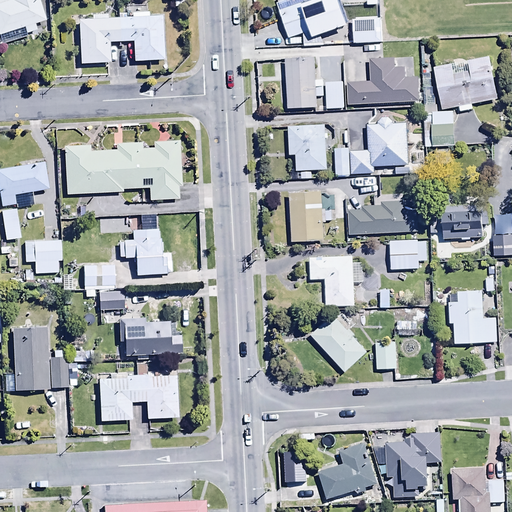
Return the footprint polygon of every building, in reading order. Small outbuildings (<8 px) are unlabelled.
[(47,22),(38,0),(0,0),(0,36),(3,45),(38,33),(36,26),(47,22)] [(185,0),(173,0),(173,10),(186,10),(185,0)] [(323,37),(350,27),(339,0),(322,0),(310,5),(308,0),(292,0),(277,6),(289,40),(304,35),(304,48),(323,47),(323,37)] [(354,22),(355,45),(383,44),(382,14),(368,15),(369,21),(354,22)] [(165,62),(163,19),(149,19),(149,15),(133,16),(133,20),(129,20),(129,15),(118,15),(118,20),(108,21),(108,17),(93,18),(93,22),(79,22),(81,66),(111,65),(110,45),(134,44),(135,63),(165,62)] [(347,84),(348,107),(419,104),(418,80),(404,81),(404,71),(396,71),(396,59),(369,61),(370,83),(347,84)] [(488,59),(434,70),(443,113),(460,110),(461,115),(473,112),(472,108),(497,103),(488,59)] [(314,61),(285,62),(287,112),(317,110),(314,61)] [(344,84),(326,84),(327,111),(344,111),(344,84)] [(454,148),(454,114),(432,114),(432,148),(454,148)] [(367,153),(352,153),(352,176),(375,176),(375,169),(395,169),(395,177),(408,177),(407,126),(393,126),(393,124),(389,121),(382,121),(378,124),(378,127),(367,128),(367,153)] [(326,127),(290,128),(291,158),(297,158),(298,173),(301,173),(302,181),(312,181),(311,172),(327,172),(326,127)] [(64,149),(66,197),(123,195),(123,192),(148,191),(149,203),(178,202),(178,189),(181,189),(180,143),(153,144),(153,151),(142,152),(142,145),(117,146),(117,152),(91,153),(91,148),(64,149)] [(350,177),(350,150),(345,150),(345,146),(335,147),(335,178),(350,177)] [(45,165),(0,171),(0,195),(2,209),(17,207),(15,197),(49,191),(45,165)] [(321,194),(289,195),(292,246),(324,244),(321,194)] [(349,212),(350,237),(419,234),(418,212),(405,213),(404,202),(383,203),(383,207),(362,208),(363,212),(349,212)] [(489,207),(442,208),(443,241),(484,241),(484,229),(489,229),(489,207)] [(17,211),(2,213),(6,243),(21,241),(17,211)] [(136,261),(136,278),(168,277),(167,260),(162,260),(162,241),(159,241),(158,232),(156,232),(156,217),(140,217),(141,233),(133,233),(133,244),(119,245),(120,259),(125,259),(125,261),(136,261)] [(511,238),(492,239),(493,259),(511,258),(511,238)] [(61,242),(24,243),(24,264),(34,264),(35,276),(58,276),(58,263),(61,263),(61,242)] [(428,242),(390,243),(391,272),(420,271),(420,263),(428,263),(428,242)] [(354,259),(311,260),(311,282),(326,281),(327,309),(356,308),(355,284),(364,284),(363,264),(354,265),(354,259)] [(114,264),(84,265),(84,282),(71,282),(71,276),(63,276),(63,293),(114,291),(114,264)] [(494,294),(494,268),(488,268),(488,277),(486,277),(486,294),(494,294)] [(391,291),(381,291),(381,305),(391,305),(391,291)] [(123,293),(100,295),(101,314),(124,312),(123,293)] [(483,322),(482,294),(458,295),(458,304),(450,305),(451,326),(455,326),(456,347),(497,345),(496,321),(483,322)] [(334,317),(312,337),(346,374),(368,354),(355,339),(357,337),(350,330),(348,332),(334,317)] [(125,344),(126,357),(182,356),(182,337),(173,338),(173,324),(145,325),(145,320),(119,321),(120,344),(125,344)] [(416,323),(398,323),(398,332),(416,332),(416,323)] [(12,332),(16,393),(68,390),(66,360),(65,360),(64,352),(53,353),(54,360),(50,360),(48,330),(12,332)] [(396,345),(377,345),(377,371),(397,371),(396,345)] [(92,354),(73,354),(73,364),(91,364),(92,354)] [(99,381),(99,424),(132,423),(132,404),(147,404),(147,422),(178,421),(177,378),(165,378),(165,374),(147,374),(147,364),(137,364),(137,377),(127,378),(127,375),(110,376),(110,381),(99,381)] [(441,465),(440,435),(414,436),(414,441),(405,441),(405,445),(386,446),(388,481),(394,480),(395,500),(414,499),(414,498),(417,498),(417,492),(426,492),(426,488),(431,488),(430,465),(441,465)] [(319,475),(328,503),(378,487),(366,447),(341,455),(345,467),(319,475)] [(485,471),(453,473),(454,502),(461,502),(461,511),(490,511),(490,505),(506,504),(505,482),(486,483),(485,471)]
